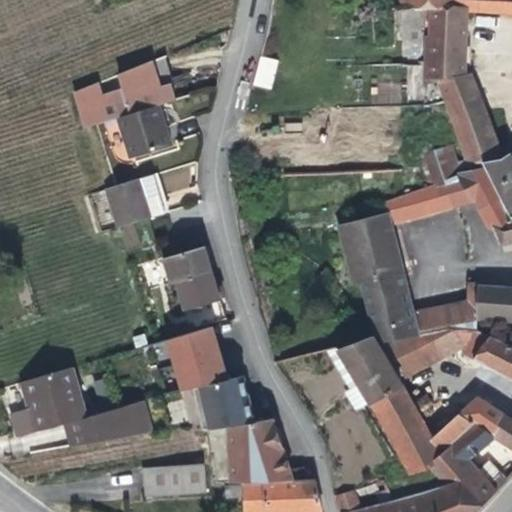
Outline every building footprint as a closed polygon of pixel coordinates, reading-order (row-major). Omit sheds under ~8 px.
[(511,0),(457,0),(458,6),(469,7),(469,10),(511,12),(511,0)] [(458,6),(403,2),(398,61),(423,62),(427,104),(447,101),(471,162),(486,161),(501,159),(511,155),(511,154),(511,143),(503,148),(470,74),(465,74),(469,10),(469,7),(458,6)] [(258,56),(255,86),(273,88),(276,58),(258,56)] [(398,61),(394,106),(427,104),(423,62),(398,61)] [(167,102),(154,63),(120,77),(133,113),(162,104),(167,102)] [(120,77),(108,82),(119,117),(133,113),(120,77)] [(162,104),(133,113),(119,117),(133,159),(175,146),(162,104)] [(258,128),(244,125),(238,149),(252,152),(258,128)] [(448,181),(464,176),(452,143),(420,153),(430,184),(431,187),(448,181)] [(501,159),(486,161),(489,167),(473,173),(480,197),(484,207),(486,206),(504,200),(510,216),(511,215),(511,155),(501,159)] [(480,197),(473,173),(464,176),(448,181),(454,204),(480,197)] [(139,178),(119,184),(108,188),(119,226),(151,216),(139,178)] [(454,204),(448,181),(431,187),(430,184),(387,200),(389,211),(391,210),(394,221),(454,204)] [(511,215),(510,216),(504,200),(486,206),(493,226),(498,225),(503,244),(511,242),(511,215)] [(415,309),(394,221),(391,210),(389,211),(342,226),(356,286),(365,285),(377,339),(413,333),(420,332),(415,309)] [(164,259),(144,266),(165,334),(185,328),(227,314),(205,246),(164,259)] [(511,320),(511,286),(469,283),(468,300),(467,329),(478,329),(479,317),(511,320)] [(467,329),(468,300),(415,309),(420,332),(449,327),(463,328),(467,329)] [(467,355),(467,352),(466,352),(463,328),(449,327),(420,332),(413,333),(425,362),(467,355)] [(413,333),(377,339),(393,368),(425,362),(413,333)] [(511,343),(493,334),(486,345),(478,358),(511,376),(511,343)] [(486,345),(474,338),(467,352),(478,358),(486,345)] [(393,368),(377,339),(339,348),(340,349),(371,404),(372,406),(404,389),(393,368)] [(371,404),(340,349),(335,351),(355,389),(348,393),(358,411),(371,404)] [(11,416),(17,437),(18,441),(65,426),(87,419),(73,370),(21,385),(29,412),(11,416)] [(256,422),(247,385),(245,378),(203,388),(205,394),(213,428),(214,431),(232,428),(257,423),(256,422)] [(430,438),(404,389),(372,406),(408,471),(423,463),(426,461),(429,460),(479,421),(495,409),(478,397),(430,438)] [(145,403),(87,419),(65,426),(71,448),(154,436),(146,408),(145,403)] [(502,414),(495,409),(479,421),(492,430),(502,414)] [(511,420),(502,414),(492,430),(496,433),(511,444),(511,420)] [(289,479),(278,419),(257,423),(232,428),(241,479),(289,479)] [(492,430),(479,421),(429,460),(448,484),(451,483),(472,511),(477,511),(508,481),(495,469),(485,479),(465,465),(496,433),(492,430)] [(442,486),(448,484),(429,460),(426,461),(423,463),(442,486)] [(202,489),(200,461),(138,466),(140,495),(202,489)] [(322,511),(315,479),(289,479),(241,479),(245,511),(322,511)] [(386,479),(336,495),(341,511),(356,511),(363,510),(359,498),(388,488),(386,479)] [(363,510),(356,511),(472,511),(451,483),(448,484),(442,486),(363,510)] [(219,488),(221,501),(238,498),(237,486),(219,488)]
